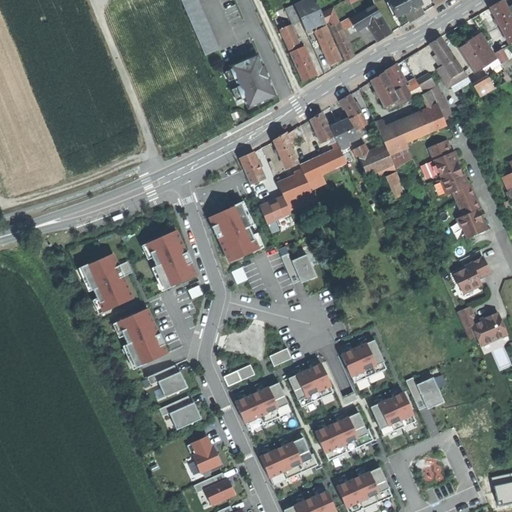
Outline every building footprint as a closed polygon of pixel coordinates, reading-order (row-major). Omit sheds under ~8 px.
[(205,55),(219,49),(197,0),(181,0),(205,55)] [(317,31),(326,27),(314,0),(303,0),(304,0),(302,1),(314,32),(317,31)] [(397,17),(405,13),(398,0),(390,0),(389,1),(394,11),(391,12),(393,17),(396,15),(397,17)] [(398,0),(405,13),(409,22),(417,17),(422,14),(419,6),(415,0),(398,0)] [(502,0),(496,4),(490,7),(504,35),(511,30),(511,17),(503,0),(502,0)] [(307,35),(314,32),(302,1),(294,5),(301,20),(307,35)] [(292,24),(301,20),(294,5),(286,8),(292,24)] [(357,31),(367,24),(382,16),(375,6),(350,19),(353,24),(357,31)] [(326,23),(329,21),(338,18),(334,8),(322,13),(326,23)] [(382,16),(367,24),(377,42),(385,38),(392,34),(382,16)] [(329,21),(334,33),(342,29),(338,18),(329,21)] [(344,29),(353,24),(350,19),(341,24),(344,29)] [(277,24),(279,30),(286,27),(283,21),(277,24)] [(279,30),(290,53),(300,48),(296,39),(295,37),(297,36),(296,34),(294,35),(290,25),(286,27),(279,30)] [(322,47),(333,42),(326,27),(317,31),(322,47)] [(334,33),(346,61),(350,59),(354,57),(342,29),(334,33)] [(458,48),(475,72),(488,63),(494,72),(503,66),(494,53),(481,34),(468,42),(458,48)] [(430,44),(443,65),(444,66),(455,59),(441,37),(434,41),(430,44)] [(341,60),(333,42),(322,47),(330,65),(335,63),(341,60)] [(309,77),(316,74),(304,46),(300,48),(290,53),(302,80),(309,77)] [(511,66),(500,49),(494,53),(503,66),(507,74),(511,71),(511,66)] [(248,108),(275,96),(268,79),(263,66),(262,66),(257,55),(230,67),(232,69),(230,70),(234,79),(235,79),(239,86),(237,87),(242,99),(244,98),(248,108)] [(404,59),(415,80),(417,83),(425,78),(412,55),(404,59)] [(466,76),(455,59),(444,66),(454,83),(466,76)] [(385,71),(395,91),(406,85),(407,84),(396,65),(390,68),(385,71)] [(448,87),(454,83),(444,66),(443,65),(436,69),(448,87)] [(385,106),(398,99),(394,92),(383,73),(377,77),(371,80),(385,106)] [(488,77),(486,78),(494,89),(495,89),(488,77)] [(425,78),(417,83),(423,93),(432,88),(425,78)] [(486,78),(481,81),(488,93),(494,89),(486,78)] [(407,84),(406,85),(413,98),(423,93),(417,83),(415,80),(407,84)] [(488,93),(481,81),(474,85),(481,97),(488,93)] [(395,91),(394,92),(398,99),(401,105),(413,98),(406,85),(395,91)] [(431,90),(423,95),(432,112),(439,109),(431,90)] [(340,101),(351,118),(359,113),(361,112),(350,94),(344,98),(340,101)] [(432,112),(422,116),(430,133),(446,126),(439,109),(432,112)] [(321,143),(333,137),(322,111),(316,115),(310,119),(321,143)] [(351,118),(349,119),(354,130),(364,125),(359,113),(351,118)] [(422,116),(398,126),(405,143),(430,133),(422,116)] [(339,122),(330,127),(337,142),(340,149),(348,145),(348,143),(358,138),(354,130),(349,119),(348,118),(339,122)] [(375,123),(380,133),(386,131),(382,120),(375,123)] [(368,134),(364,125),(354,130),(358,138),(368,134)] [(380,133),(385,146),(394,166),(412,158),(405,143),(398,126),(386,131),(380,133)] [(294,130),(287,134),(292,145),(299,142),(294,130)] [(274,140),(286,168),(299,162),(292,145),(287,134),(286,133),(280,137),(274,140)] [(445,141),(429,147),(435,163),(433,167),(435,172),(439,173),(447,194),(452,192),(462,216),(457,218),(465,238),(484,231),(480,222),(476,211),(478,210),(473,198),(468,185),(465,186),(461,175),(456,163),(452,152),(450,153),(447,148),(445,141)] [(331,145),(334,151),(340,149),(337,142),(331,145)] [(355,157),(358,157),(367,155),(361,144),(352,150),(355,157)] [(381,179),(387,176),(396,172),(394,166),(385,146),(367,155),(358,157),(367,177),(378,172),(381,179)] [(301,167),(302,169),(304,173),(307,181),(346,163),(340,149),(334,151),(301,167)] [(240,158),(251,184),(260,180),(265,178),(254,153),(247,156),(240,158)] [(396,172),(387,176),(397,197),(406,193),(396,172)] [(509,198),(511,196),(511,172),(502,177),(509,193),(509,198)] [(307,181),(304,173),(299,175),(284,182),(292,201),(312,192),(307,181)] [(267,196),(260,180),(251,184),(257,200),(267,196)] [(290,211),(295,209),(292,201),(284,182),(278,184),(284,198),(290,211)] [(315,200),(312,192),(292,201),(295,209),(315,200)] [(291,213),(290,211),(284,198),(261,208),(267,223),(291,213)] [(258,246),(240,207),(233,210),(232,207),(209,217),(213,226),(211,227),(217,238),(218,238),(229,262),(252,252),(250,249),(258,246)] [(186,252),(176,230),(153,240),(155,243),(152,244),(147,246),(165,286),(169,284),(172,283),(173,285),(196,275),(191,263),(192,263),(187,252),(186,252)] [(113,253),(90,264),(92,266),(89,268),(84,270),(102,309),(106,307),(109,306),(111,308),(133,298),(123,276),(125,276),(120,265),(118,265),(113,253)] [(291,261),(288,253),(281,256),(284,264),(291,261)] [(316,277),(307,254),(291,261),(284,264),(293,284),(300,281),(308,277),(309,280),(316,277)] [(477,275),(489,269),(482,256),(461,266),(462,268),(453,273),(463,293),(481,284),(477,275)] [(132,272),(127,261),(120,265),(125,276),(132,272)] [(231,272),(237,284),(247,279),(242,267),(231,272)] [(199,285),(188,290),(192,299),(202,294),(199,285)] [(475,321),(469,307),(456,312),(463,327),(471,323),(475,321)] [(159,334),(147,308),(125,318),(126,321),(123,322),(118,324),(136,364),(141,362),(144,361),(145,363),(167,353),(164,345),(165,344),(160,333),(159,334)] [(507,334),(498,312),(484,318),(485,320),(472,326),(476,336),(480,345),(507,334)] [(463,327),(469,340),(476,336),(472,326),(471,323),(463,327)] [(374,340),(341,354),(345,365),(348,364),(351,371),(349,372),(351,376),(354,383),(387,369),(383,362),(382,359),(379,361),(376,356),(380,354),(374,340)] [(269,356),(274,366),(291,358),(287,348),(269,356)] [(321,363),(288,378),(293,389),(296,387),(297,391),(294,392),(298,400),(301,407),(333,393),(330,386),(328,381),(327,382),(323,375),(325,374),(321,363)] [(158,381),(165,397),(187,387),(184,379),(181,380),(178,372),(175,365),(154,374),(158,381)] [(254,374),(250,365),(237,370),(241,380),(254,374)] [(237,370),(223,377),(228,386),(241,380),(237,370)] [(147,377),(150,385),(158,381),(154,374),(147,377)] [(416,385),(413,377),(405,380),(409,388),(416,385)] [(444,402),(433,377),(416,385),(409,388),(419,410),(426,407),(434,403),(435,406),(444,402)] [(258,392),(235,402),(239,412),(242,411),(245,418),(243,419),(245,424),(248,431),(291,412),(288,405),(286,400),(284,400),(281,393),(283,392),(279,382),(264,389),(266,394),(260,397),(258,392)] [(403,392),(370,407),(376,421),(380,419),(383,425),(379,426),(380,429),(384,436),(416,421),(413,415),(411,410),(409,411),(406,403),(408,402),(403,392)] [(169,413),(177,430),(201,419),(197,410),(195,411),(192,403),(188,396),(166,406),(169,413)] [(159,409),(162,416),(169,413),(166,406),(159,409)] [(319,430),(315,432),(319,442),(321,441),(325,448),(323,449),(325,453),(328,461),(374,440),(368,428),(366,429),(365,430),(362,422),(363,422),(358,412),(344,419),(346,424),(340,427),(338,422),(323,428),(319,430)] [(207,436),(187,445),(192,457),(193,456),(200,473),(210,469),(211,471),(223,465),(218,454),(216,454),(213,446),(212,447),(207,436)] [(264,455),(259,457),(264,466),(266,465),(269,473),(267,474),(269,478),(273,485),(318,465),(313,453),(311,454),(310,455),(306,447),(307,447),(303,437),(288,444),(291,449),(284,451),(282,446),(268,453),(264,455)] [(359,476),(336,486),(341,496),(343,495),(346,503),(344,504),(347,511),(356,511),(392,496),(389,488),(387,484),(385,485),(382,478),(384,477),(380,467),(365,474),(367,479),(361,481),(359,476)] [(211,505),(235,494),(231,487),(228,479),(226,480),(222,472),(201,482),(204,489),(211,505)] [(193,485),(197,493),(204,489),(201,482),(193,485)] [(335,511),(336,511),(334,508),(332,509),(329,501),(331,500),(327,491),(322,493),(319,494),(304,501),(306,506),(300,509),(298,504),(283,510),(284,511),(335,511)]
